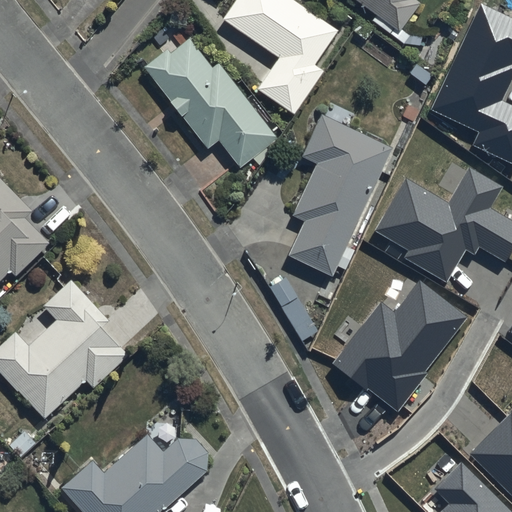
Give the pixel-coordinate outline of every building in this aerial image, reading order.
[(337,35),(285,0),(238,0),(223,22),(278,61),(255,94),(293,119),(323,76),(314,69),(337,35)] [(344,0),(397,37),(418,8),(413,4),(415,0),(344,0)] [(511,76),(511,18),(482,4),(432,110),(479,131),(472,145),(511,163),(511,105),(501,101),(511,76)] [(275,144),(218,69),(212,73),(189,43),(167,60),(163,54),(143,70),(207,153),(217,145),(238,172),(275,144)] [(280,278),(322,298),(329,282),(331,282),(336,271),(345,275),(354,254),(346,250),(393,153),(321,119),(301,161),(317,169),(293,219),(305,225),(280,278)] [(501,187),(469,168),(448,204),(405,178),(374,231),(408,251),(404,258),(446,282),(465,250),(474,255),(479,247),(506,263),(511,253),(511,221),(489,208),(501,187)] [(0,274),(10,265),(15,270),(49,236),(25,213),(33,206),(0,173),(0,274)] [(14,327),(0,339),(0,364),(45,413),(86,374),(93,381),(128,347),(103,320),(110,314),(72,272),(43,299),(55,312),(25,339),(14,327)] [(467,317),(420,281),(394,315),(380,304),(334,363),(399,412),(428,374),(425,371),(467,317)] [(317,335),(285,282),(271,291),(302,344),(317,335)] [(511,412),(470,454),(511,494),(511,412)] [(93,453),(62,482),(89,511),(154,511),(209,465),(208,446),(197,433),(178,432),(163,446),(148,429),(105,467),(93,453)] [(511,511),(511,510),(461,460),(434,488),(450,503),(441,511),(511,511)]
